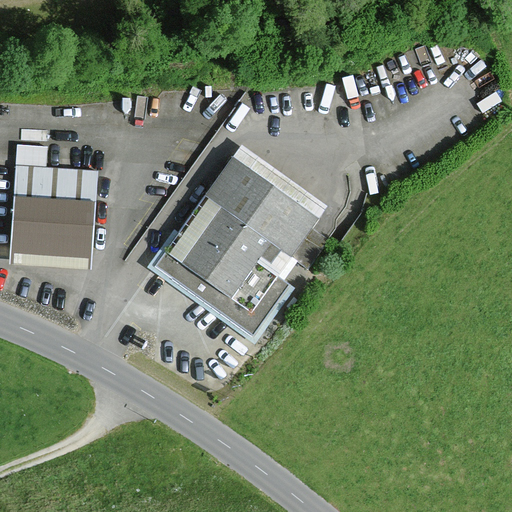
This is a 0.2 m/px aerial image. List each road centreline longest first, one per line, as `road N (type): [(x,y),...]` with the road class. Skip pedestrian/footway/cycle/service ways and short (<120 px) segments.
road 1 (tertiary): [(314,511),(222,441),(0,319)]
road 2 (track): [(127,383),(104,418),(0,479)]
